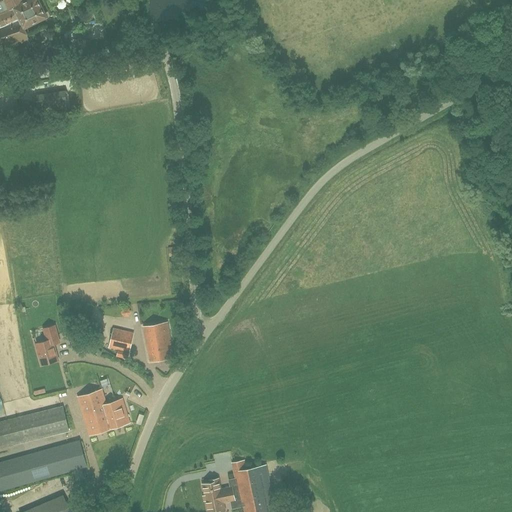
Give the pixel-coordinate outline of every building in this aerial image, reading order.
[(0,0),(0,50),(19,43),(19,42),(28,38),(24,26),(45,16),(37,0),(25,0),(24,0),(0,0)] [(26,47),(7,53),(12,66),(30,60),(26,47)] [(40,97),(42,115),(67,112),(65,94),(64,91),(39,94),(40,97)] [(170,256),(181,255),(181,246),(169,247),(170,256)] [(104,331),(91,322),(85,330),(98,339),(104,331)] [(174,357),(171,339),(168,322),(144,326),(150,361),(174,357)] [(61,342),(59,337),(56,325),(45,328),(48,340),(37,343),(43,365),(59,360),(54,343),(61,342)] [(128,358),(129,352),(134,333),(114,328),(109,347),(119,349),(117,356),(128,358)] [(130,422),(124,399),(108,403),(104,389),(80,396),(91,434),(96,432),(110,428),(125,424),(130,422)] [(0,447),(70,430),(64,406),(0,421),(0,447)] [(0,489),(0,491),(88,466),(80,440),(0,462),(0,489)] [(234,471),(236,478),(237,485),(231,487),(221,489),(219,478),(211,480),(211,482),(203,484),(205,495),(206,495),(207,499),(206,499),(206,500),(209,511),(217,510),(217,511),(226,510),(224,502),(231,500),(240,498),(241,501),(243,501),(244,505),(245,511),(276,511),(266,464),(246,468),(234,471)] [(71,511),(64,494),(21,511),(71,511)]
